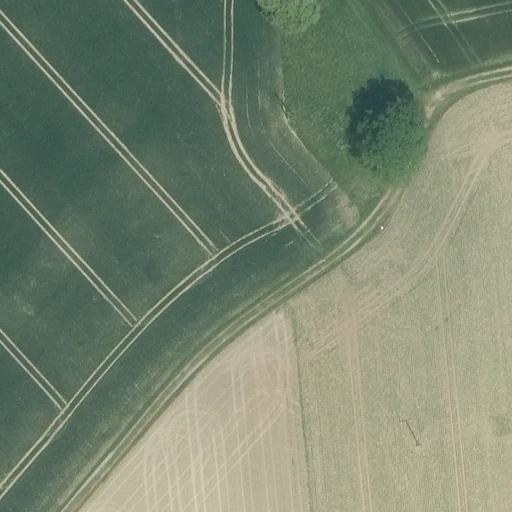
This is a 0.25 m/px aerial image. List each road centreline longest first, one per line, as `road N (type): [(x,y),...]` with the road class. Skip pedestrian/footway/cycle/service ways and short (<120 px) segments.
road 1 (track): [(416,96),(408,161),(390,208),(200,352),(61,511)]
road 2 (track): [(350,0),(416,96),(511,73)]
